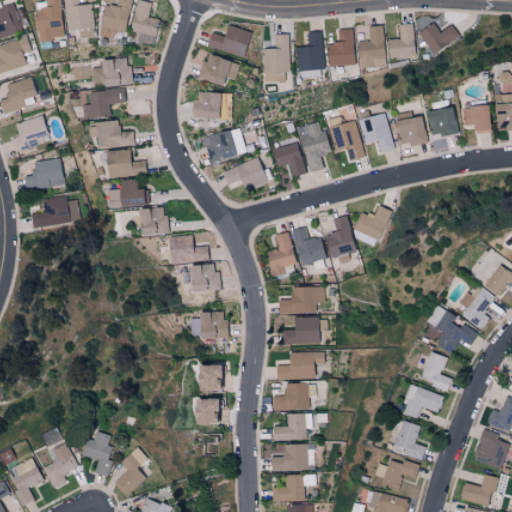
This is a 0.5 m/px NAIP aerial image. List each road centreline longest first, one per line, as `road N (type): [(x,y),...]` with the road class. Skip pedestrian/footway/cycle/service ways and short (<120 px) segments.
road 1 (residential): [(195,0),(169,81),(167,139),(251,288),(249,511)]
road 2 (residential): [(224,229),(391,183),(511,162)]
road 3 (residential): [(511,334),(459,420),(433,511)]
road 4 (residential): [(211,0),(278,13),(399,0)]
